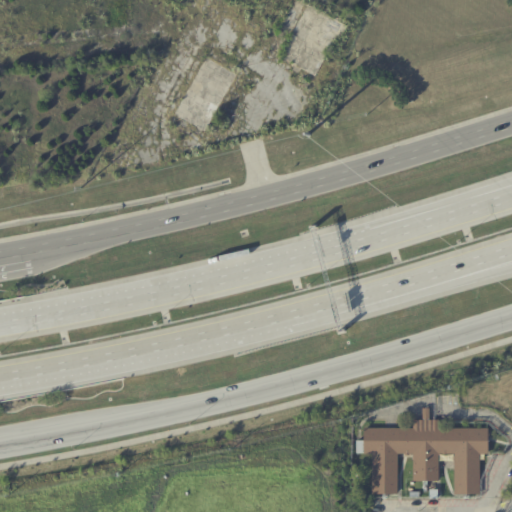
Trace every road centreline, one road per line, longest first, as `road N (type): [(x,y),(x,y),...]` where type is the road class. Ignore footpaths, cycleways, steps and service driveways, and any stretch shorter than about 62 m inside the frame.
road 1 (secondary): [(22,438),(243,394),(511,318)]
road 2 (secondary): [(511,121),(308,180),(29,246)]
road 3 (motorway): [(473,204),(241,274),(0,320)]
road 4 (motorway): [(0,380),(464,267)]
